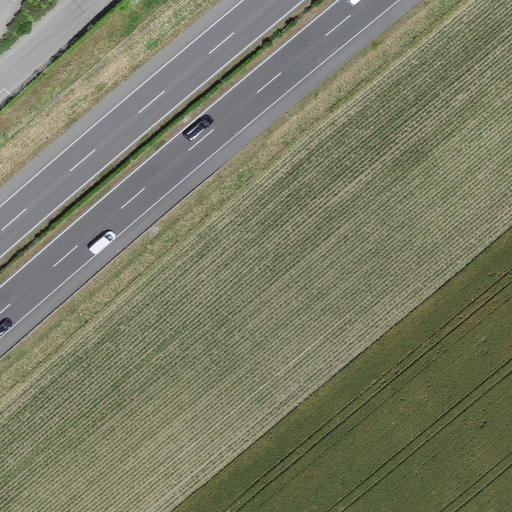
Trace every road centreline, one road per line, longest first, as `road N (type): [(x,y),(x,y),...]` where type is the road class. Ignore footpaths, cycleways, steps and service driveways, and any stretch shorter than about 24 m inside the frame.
road 1 (motorway): [(0,313),(369,0)]
road 2 (motorway): [(274,0),(0,232)]
